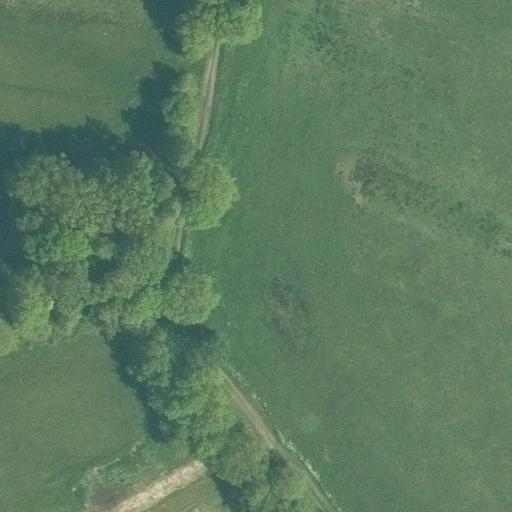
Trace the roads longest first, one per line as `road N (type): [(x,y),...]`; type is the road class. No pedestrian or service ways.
road 1 (track): [(223,0),(176,234),(173,297),(193,340),(327,511)]
road 2 (track): [(133,511),(267,435)]
